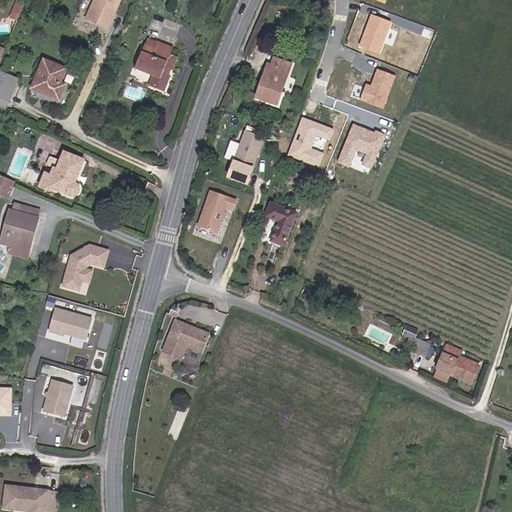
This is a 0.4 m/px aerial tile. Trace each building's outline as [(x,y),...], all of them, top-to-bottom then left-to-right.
[(18,0),(14,11),(22,14),(28,0),(18,0)] [(93,0),(86,19),(109,29),(122,0),(93,0)] [(12,15),(20,19),(22,14),(14,11),(12,15)] [(381,54),(394,21),(372,13),(360,46),(381,54)] [(177,48),(152,39),(138,71),(157,77),(152,87),(169,94),(182,58),(174,54),(177,48)] [(9,50),(1,46),(0,49),(0,62),(3,64),(9,50)] [(297,64),(279,58),(274,66),(270,64),(262,85),(258,99),(281,107),(297,64)] [(71,69),(46,59),(34,90),(63,103),(70,86),(66,84),(71,69)] [(361,99),(384,109),(398,75),(379,67),(372,84),(368,82),(361,99)] [(23,80),(4,72),(0,81),(0,105),(10,111),(23,80)] [(321,166),(326,149),(328,149),(334,126),(301,117),(290,157),(321,166)] [(374,169),(386,134),(352,123),(339,163),(352,167),(357,151),(366,154),(362,165),(374,169)] [(266,137),(244,129),(232,162),(254,171),(266,137)] [(88,162),(66,153),(59,171),(56,169),(53,175),(48,172),(40,189),(53,195),(54,191),(75,199),(80,197),(83,192),(83,187),(79,184),(88,162)] [(282,182),(302,190),(305,183),(285,174),(282,182)] [(0,194),(12,200),(19,183),(0,175),(0,194)] [(231,196),(209,188),(196,224),(218,232),(231,196)] [(303,212),(274,201),(270,217),(282,222),(274,241),(288,248),(303,212)] [(24,213),(12,210),(4,244),(13,248),(11,255),(33,260),(44,210),(25,205),(24,213)] [(70,255),(61,286),(87,293),(93,268),(104,271),(110,248),(90,243),(70,255)] [(95,319),(55,307),(48,330),(88,342),(95,319)] [(198,359),(207,335),(173,322),(159,359),(178,366),(183,353),(198,359)] [(409,349),(428,356),(433,343),(414,336),(409,349)] [(484,366),(465,357),(466,353),(450,345),(438,378),(452,385),(456,378),(476,386),(484,366)] [(76,385),(52,378),(43,411),(66,418),(76,385)] [(0,417),(12,417),(13,386),(0,385),(0,417)] [(60,511),(63,491),(9,485),(7,510),(27,511),(60,511)]
